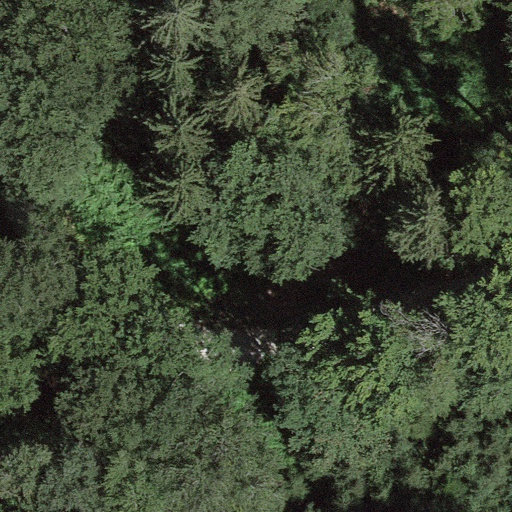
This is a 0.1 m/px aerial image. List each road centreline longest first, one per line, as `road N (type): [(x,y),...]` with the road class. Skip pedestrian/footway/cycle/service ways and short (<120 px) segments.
road 1 (track): [(265,355),(435,149),(511,90)]
road 2 (track): [(511,280),(293,355),(219,356)]
road 3 (track): [(219,356),(153,337),(93,307),(60,280),(0,181)]
